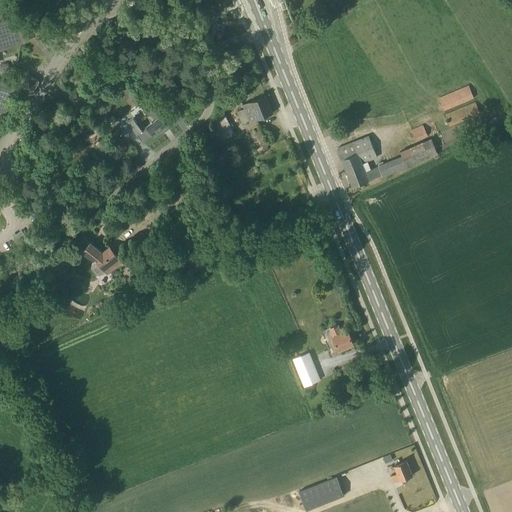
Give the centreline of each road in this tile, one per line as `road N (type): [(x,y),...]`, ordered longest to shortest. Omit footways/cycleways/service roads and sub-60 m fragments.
road 1 (primary): [(462,511),(255,0)]
road 2 (track): [(0,282),(204,114)]
